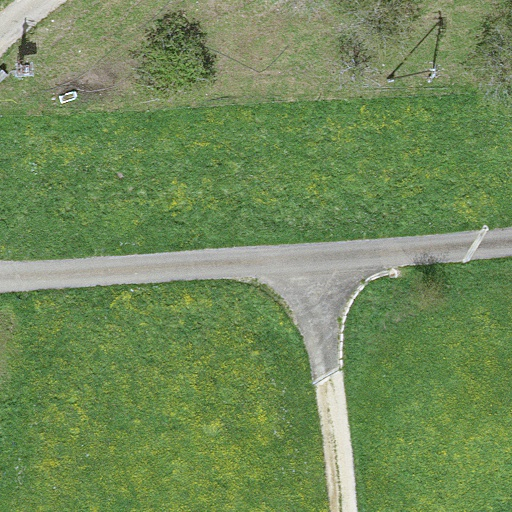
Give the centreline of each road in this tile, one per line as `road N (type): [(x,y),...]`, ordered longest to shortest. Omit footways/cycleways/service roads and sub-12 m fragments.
road 1 (unclassified): [(0,281),(511,241)]
road 2 (track): [(329,251),(356,511)]
